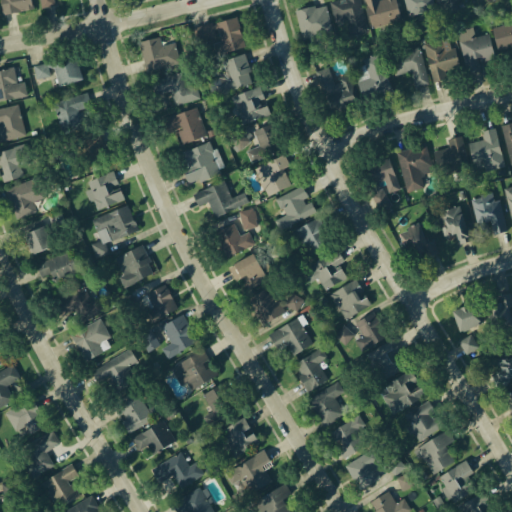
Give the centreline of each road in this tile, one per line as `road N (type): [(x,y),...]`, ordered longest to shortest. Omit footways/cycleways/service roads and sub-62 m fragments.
road 1 (residential): [(347,511),(188,243),(130,105),(100,0)]
road 2 (residential): [(511,459),(330,150),(275,0)]
road 3 (residential): [(0,242),(44,338),(147,511)]
road 4 (residential): [(0,45),(208,0)]
road 5 (residential): [(511,92),(330,150)]
